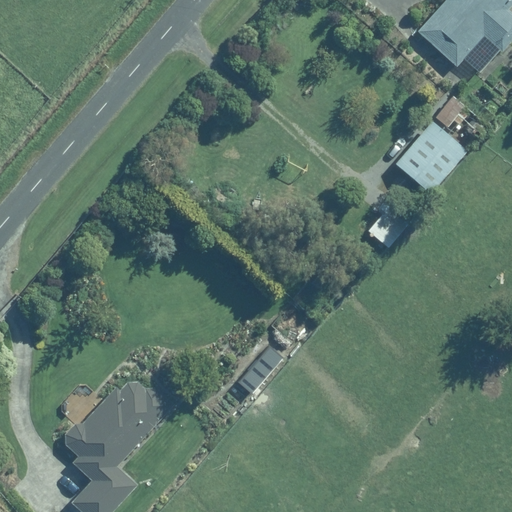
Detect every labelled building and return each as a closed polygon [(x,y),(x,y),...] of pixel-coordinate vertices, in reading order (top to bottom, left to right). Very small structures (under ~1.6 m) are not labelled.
[(511,0),(448,0),(418,32),(454,68),(486,36),(505,55),(511,48),(511,0)] [(454,94),(436,118),(458,134),(469,119),(462,114),(468,105),(454,94)] [(430,122),(397,164),(435,194),(468,153),(430,122)] [(390,206),(371,229),(369,232),(390,250),(412,224),(390,206)] [(83,511),(109,511),(136,486),(118,467),(179,408),(157,385),(149,392),(135,377),(123,388),(120,386),(81,423),(79,421),(61,438),(79,457),(73,463),(92,483),(73,501),(83,511)]
